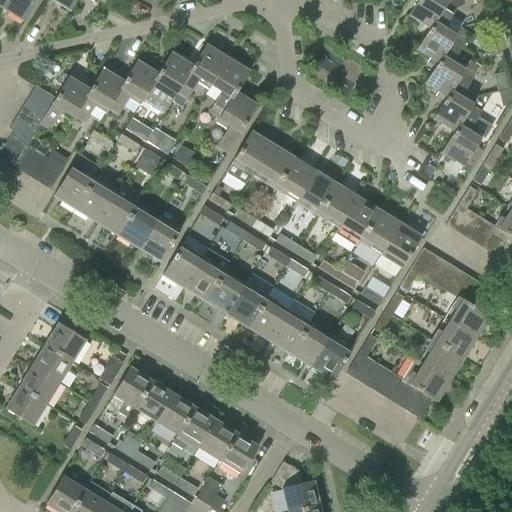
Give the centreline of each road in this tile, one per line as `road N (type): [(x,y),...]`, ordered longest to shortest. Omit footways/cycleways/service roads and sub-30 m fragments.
road 1 (residential): [(55,270),(433,509)]
road 2 (residential): [(281,0),(289,91),(386,146),(389,86),(374,42),(311,0)]
road 3 (residential): [(0,63),(281,0)]
road 4 (tertiary): [(433,509),(511,383)]
